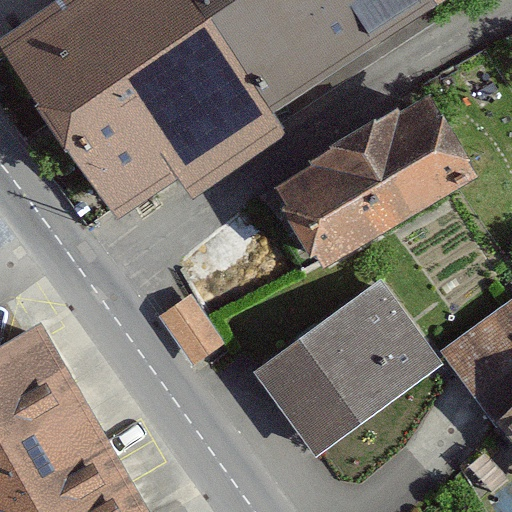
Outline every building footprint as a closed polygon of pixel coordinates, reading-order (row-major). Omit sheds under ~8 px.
[(57,0),(0,39),(0,51),(52,126),(208,18),(194,0),(57,0)] [(194,0),(208,18),(275,115),(433,6),(428,0),(194,0)] [(208,18),(52,126),(115,217),(176,175),(192,198),(287,132),(275,115),(208,18)] [(323,270),(478,176),(427,93),(273,187),(323,270)] [(430,360),(373,275),(233,366),(290,452),(430,360)] [(227,347),(192,294),(161,315),(196,367),(227,347)] [(511,296),(433,349),(475,408),(511,381),(511,296)] [(0,331),(0,511),(132,511),(21,320),(0,331)] [(511,463),(511,395),(478,429),(511,463)]
